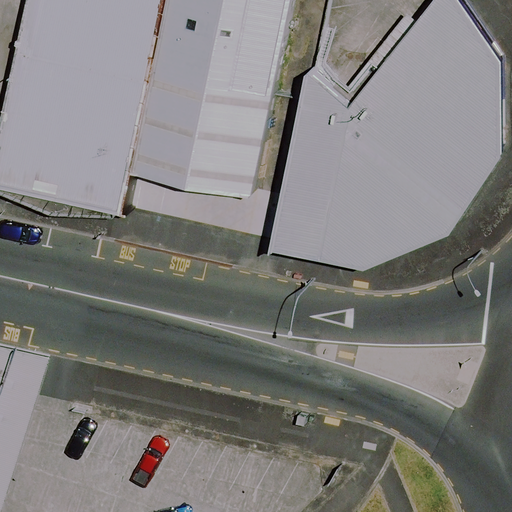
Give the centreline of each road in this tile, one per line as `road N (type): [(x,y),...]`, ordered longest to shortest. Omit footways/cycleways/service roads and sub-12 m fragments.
road 1 (secondary): [(511,507),(437,431),(249,330)]
road 2 (secondary): [(249,330),(511,309)]
road 3 (secondary): [(249,330),(0,276)]
